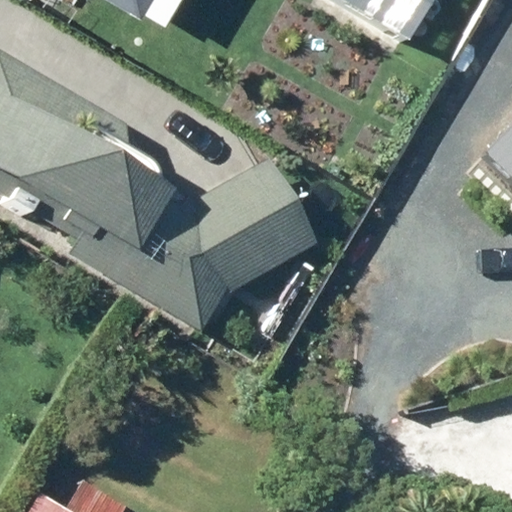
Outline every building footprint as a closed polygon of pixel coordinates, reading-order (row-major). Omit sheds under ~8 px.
[(94,0),(106,7),(110,1),(134,15),(142,0),(94,0)] [(319,0),(391,43),(404,22),(419,31),(437,0),(319,0)] [(0,191),(104,254),(91,276),(184,332),(204,299),(299,244),(251,162),(180,203),(169,197),(163,208),(129,188),(141,169),(95,142),(104,127),(0,64),(0,191)] [(511,88),(450,154),(511,212),(511,88)] [(317,393),(359,324),(330,306),(288,376),(317,393)] [(0,484),(30,432),(0,414),(0,484)] [(43,467),(15,511),(108,511),(111,508),(43,467)]
